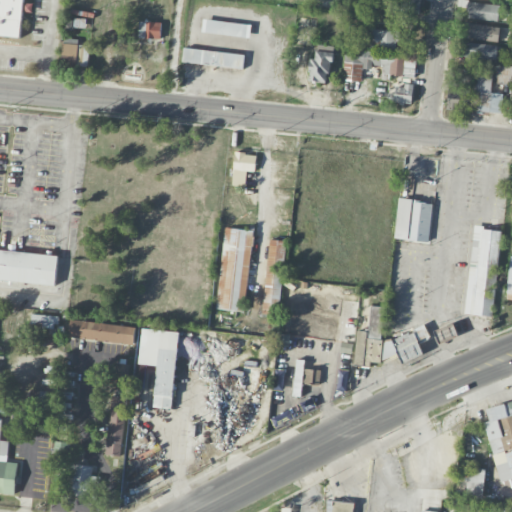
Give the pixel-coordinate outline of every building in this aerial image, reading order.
[(24,0),(0,0),(0,36),(20,38),(22,12),(32,13),(33,4),(24,3),(24,0)] [(499,4),(469,3),(468,19),(499,21),(499,4)] [(65,27),(83,30),(86,12),(68,9),(65,27)] [(202,33),(250,37),(252,24),(203,20),(202,33)] [(139,38),(161,39),(161,22),(139,22),(139,38)] [(500,28),(467,23),(464,37),(498,42),(500,28)] [(398,31),(371,30),(371,50),(398,50),(398,31)] [(89,46),(78,45),(78,40),(63,39),(62,65),(88,67),(89,46)] [(498,46),(466,42),(464,56),(496,61),(498,46)] [(245,55),(184,48),(183,62),(243,70),(245,55)] [(416,55),(345,50),(343,80),(362,81),(363,69),(371,70),(372,66),(383,66),(383,75),(414,77),(416,55)] [(511,85),(511,66),(498,66),(497,85),(511,85)] [(472,70),(455,70),(455,80),(472,80),(472,70)] [(472,112),(501,114),(502,94),(491,93),(492,75),(473,74),(472,112)] [(446,108),(463,110),(467,87),(450,84),(446,108)] [(395,85),(394,103),(412,104),(414,86),(395,85)] [(256,172),(257,155),(234,154),(233,185),(245,186),(246,172),(256,172)] [(429,242),(433,201),(399,197),(395,238),(429,242)] [(501,229),(473,227),(466,314),(493,316),(501,229)] [(245,312),(253,231),(222,228),(214,309),(245,312)] [(286,241),(269,240),(262,315),(279,316),(286,241)] [(58,255),(0,249),(0,281),(55,286),(58,255)] [(293,327),(337,328),(337,320),(302,318),(303,303),(294,303),(293,327)] [(354,366),(370,367),(371,362),(375,363),(399,355),(401,362),(420,356),(421,342),(430,339),(425,327),(383,343),(382,339),(384,307),(370,306),(368,332),(357,331),(354,366)] [(57,329),(57,316),(31,315),(31,328),(57,329)] [(134,346),(136,328),(71,319),(68,337),(134,346)] [(458,336),(454,324),(435,331),(439,343),(458,336)] [(180,333),(143,329),(139,364),(158,366),(153,407),(172,409),(180,333)] [(110,390),(128,391),(130,364),(111,363),(110,390)] [(320,370),(304,369),(304,385),(320,386),(320,370)] [(46,408),(47,392),(30,391),(30,407),(46,408)] [(107,455),(124,456),(127,397),(110,396),(107,455)] [(308,408),(309,410),(315,409),(313,397),(300,399),(302,409),(308,408)] [(511,402),(487,408),(490,422),(485,423),(500,482),(511,479),(511,481),(511,402)] [(55,431),(70,431),(70,415),(56,414),(55,431)] [(0,493),(15,495),(18,463),(7,462),(9,441),(0,441),(2,418),(0,418),(0,493)] [(67,461),(69,443),(54,441),(51,458),(67,461)] [(99,477),(91,477),(92,466),(74,465),(72,499),(98,500),(99,477)] [(485,469),(458,468),(457,497),(484,498),(485,469)] [(327,511),(354,511),(354,502),(327,502),(327,511)]
